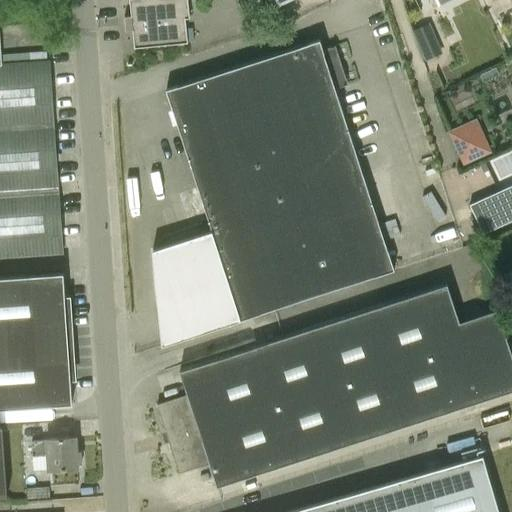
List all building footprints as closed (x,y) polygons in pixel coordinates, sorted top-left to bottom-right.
[(134,48),(188,43),(185,19),(190,19),(187,0),(129,0),(131,16),(124,17),(126,32),(133,31),(134,48)] [(430,24),(412,32),(425,62),(443,54),(430,24)] [(0,257),(62,253),(49,61),(2,64),(0,41),(0,257)] [(320,41),(166,91),(241,320),(394,270),(320,41)] [(480,132),(455,144),(464,164),(489,152),(480,132)] [(511,185),(470,205),(483,234),(511,220),(511,185)] [(450,221),(440,224),(450,250),(459,246),(450,221)] [(67,398),(61,302),(59,272),(0,276),(0,511),(10,511),(5,434),(0,434),(0,421),(15,420),(69,417),(67,398)] [(511,355),(497,310),(459,322),(447,285),(180,372),(187,395),(157,405),(179,473),(210,464),(217,487),(485,400),(511,391),(511,355)] [(75,438),(47,440),(31,442),(32,457),(48,456),(49,470),(77,468),(77,465),(83,465),(81,451),(76,451),(75,438)] [(501,511),(481,449),(286,511),(501,511)] [(200,476),(203,483),(210,480),(208,474),(200,476)] [(49,488),(25,489),(26,502),(49,500),(49,488)]
